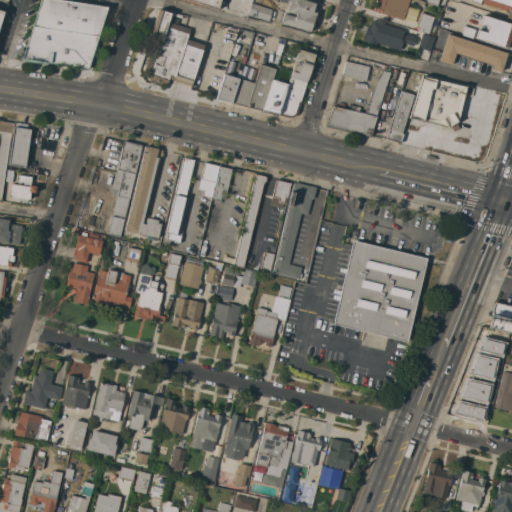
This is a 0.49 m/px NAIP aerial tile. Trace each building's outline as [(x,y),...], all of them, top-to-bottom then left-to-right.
[(22,58),(40,0),(67,0),(106,6),(87,69),(22,58)] [(220,0),(217,10),(187,0),(220,0)] [(310,32),(291,26),(291,27),(280,23),(283,14),(295,17),(296,14),(287,11),(289,4),(279,1),(279,0),(304,0),(315,4),(312,12),(316,13),(315,16),(314,16),(314,18),(315,19),(314,23),(312,23),(310,32)] [(408,0),(402,20),(380,13),(379,13),(377,12),(376,11),(377,7),(379,6),(381,0),(408,0)] [(418,0),(425,2),(423,8),(409,3),(410,0),(418,0)] [(511,0),(511,19),(505,18),(507,11),(505,10),(505,11),(498,9),(498,8),(479,2),(478,4),(470,1),(469,0),(511,0)] [(272,10),(268,22),(248,15),(252,3),(272,10)] [(160,10),(173,14),(170,23),(192,30),(188,40),(207,46),(194,87),(170,79),(168,85),(151,80),(154,72),(145,70),(155,38),(151,37),(160,10)] [(511,24),(511,31),(511,34),(511,40),(509,40),(507,48),(475,38),(477,30),(486,32),(488,26),(480,23),(482,15),(511,24)] [(366,25),(369,26),(371,20),(374,20),(378,21),(379,23),(404,31),(403,33),(415,37),(413,46),(402,43),(399,50),(378,43),(377,46),(362,41),(366,25)] [(435,25),(431,35),(417,31),(420,20),(435,25)] [(422,34),(433,37),(429,51),(418,48),(422,34)] [(447,34),(507,53),(501,72),(492,69),(492,68),(490,68),(491,65),(455,53),(451,65),(438,61),(447,34)] [(315,54),(300,100),(301,101),(297,112),(295,116),(292,118),(289,118),(279,115),(288,85),(299,50),(315,54)] [(342,75),(346,61),(369,67),(366,81),(342,75)] [(264,111),(247,107),(254,83),(261,65),(276,69),(272,80),(264,111)] [(326,125),(332,106),(349,110),(350,105),(359,107),(358,112),(364,114),(366,107),(368,108),(376,84),(383,71),(389,72),(370,136),(326,125)] [(232,103),(215,99),(223,74),(240,79),(232,103)] [(464,87),(419,76),(409,117),(454,128),(464,87)] [(254,83),(247,107),(232,103),(240,79),(254,83)] [(272,80),(288,85),(279,115),(278,115),(277,116),(263,112),(264,111),(272,80)] [(402,91),(413,95),(401,133),(403,134),(400,143),(387,139),(402,91)] [(30,129),(25,167),(7,165),(13,127),(12,127),(13,120),(14,121),(14,123),(14,126),(30,129)] [(0,121),(12,123),(10,134),(10,133),(6,159),(7,159),(1,200),(0,199),(0,140),(1,134),(0,133),(0,121)] [(118,189),(111,188),(115,172),(116,172),(123,141),(142,145),(120,237),(107,234),(118,189)] [(144,146),(163,150),(162,153),(163,153),(161,158),(157,158),(142,223),(145,224),(147,217),(158,220),(157,223),(160,224),(157,238),(137,233),(137,234),(128,231),(128,230),(124,230),(144,146)] [(183,157),(194,160),(185,197),(187,198),(179,233),(181,233),(179,243),(174,242),(174,241),(166,239),(166,238),(163,237),(165,232),(183,157)] [(224,199),(220,198),(220,201),(210,199),(210,197),(202,195),(203,190),(198,189),(204,162),(232,169),(224,199)] [(233,266),(233,264),(221,261),(222,256),(234,259),(255,174),(265,176),(265,178),(264,183),(262,185),(261,189),(263,189),(263,191),(261,191),(259,199),(261,200),(260,202),(258,201),(257,207),(259,207),(259,209),(257,209),(255,217),(256,218),(256,220),(254,219),(253,225),(254,225),(254,228),(252,227),(250,236),(252,236),(251,238),(250,238),(248,244),(250,244),(250,246),(248,246),(246,254),(248,254),(247,257),(245,256),(244,262),(246,262),(245,264),(243,264),(242,268),(233,266)] [(11,184),(17,185),(18,175),(31,177),(30,185),(36,186),(35,193),(30,192),(29,199),(9,196),(11,184)] [(287,198),(284,197),(283,204),(281,203),(281,206),(277,205),(277,201),(272,200),(272,197),(275,181),(276,180),(278,180),(290,183),(287,198)] [(299,276),(298,276),(297,279),(272,273),(293,183),(315,188),(313,199),(311,199),(307,215),(301,214),(289,264),(301,267),(299,276)] [(283,208),(282,209),(284,210),(283,213),(281,213),(281,214),(269,211),(271,205),(283,208)] [(0,218),(8,220),(8,223),(22,226),(19,245),(0,241),(0,218)] [(72,259),(75,249),(74,249),(78,235),(80,235),(81,232),(87,233),(86,237),(87,237),(88,232),(98,235),(97,240),(98,240),(98,238),(101,238),(101,240),(102,241),(99,255),(88,252),(86,263),(72,259)] [(353,240),(426,258),(406,342),(333,324),(353,240)] [(13,248),(12,255),(14,256),(13,262),(11,261),(10,266),(6,265),(0,264),(0,246),(5,247),(6,246),(8,246),(8,248),(13,248)] [(141,250),(138,262),(126,259),(129,247),(141,250)] [(273,254),(269,273),(259,271),(262,258),(260,258),(261,256),(263,256),(264,252),(273,254)] [(169,253),(180,255),(175,280),(164,277),(169,253)] [(184,261),(203,266),(199,279),(201,280),(200,284),(198,284),(197,289),(178,284),(184,261)] [(65,287),(69,269),(69,270),(70,268),(72,268),(73,263),(84,265),(84,264),(87,265),(87,266),(86,271),(94,273),(87,304),(72,301),(75,288),(72,287),(72,288),(65,287)] [(217,282),(216,282),(215,283),(205,280),(206,280),(205,279),(208,267),(219,270),(217,282)] [(220,284),(225,268),(235,270),(233,274),(234,275),(231,286),(220,284)] [(99,270),(107,272),(108,269),(116,272),(116,274),(121,275),(122,273),(130,275),(125,296),(131,297),(128,308),(102,302),(101,307),(90,304),(99,270)] [(243,269),(257,272),(253,286),(240,283),(243,269)] [(139,273),(151,275),(149,286),(156,288),(155,291),(162,292),(160,303),(159,303),(158,306),(160,307),(158,315),(164,316),(163,322),(146,318),(146,319),(130,316),(130,314),(133,315),(135,306),(136,306),(139,294),(134,292),(139,273)] [(216,297),(218,285),(232,288),(230,300),(216,297)] [(249,338),(248,338),(249,335),(250,336),(257,307),(266,309),(266,311),(271,312),(275,296),(277,297),(280,285),(291,287),(288,299),(290,300),(284,321),(277,319),(270,347),(264,345),(265,342),(261,341),(260,343),(259,344),(257,344),(256,346),(248,343),(249,338)] [(177,297),(178,297),(180,292),(187,293),(186,299),(188,299),(203,303),(198,323),(199,323),(197,329),(195,331),(192,330),(190,328),(191,326),(180,323),(180,324),(184,325),(183,328),(181,327),(171,325),(177,297)] [(208,334),(210,328),(209,328),(209,325),(211,325),(215,302),(226,305),(227,303),(240,306),(237,319),(238,319),(238,321),(236,321),(233,335),(227,334),(227,332),(223,331),(221,338),(217,337),(217,336),(208,334)] [(511,333),(489,328),(492,317),(492,314),(492,310),(495,303),(511,306),(511,333)] [(503,353),(500,364),(490,361),(493,350),(503,353)] [(463,390),(462,389),(462,388),(463,388),(464,382),(465,382),(469,368),(471,369),(475,356),(485,358),(483,365),(492,367),(490,375),(492,376),(489,389),(486,399),(479,397),(478,401),(470,399),(471,397),(461,395),(463,390)] [(33,378),(35,378),(36,376),(37,376),(39,368),(53,371),(50,384),(62,387),(59,400),(47,397),(44,409),(22,404),(25,390),(30,391),(33,378)] [(511,411),(493,407),(502,371),(511,374),(511,379),(511,411)] [(61,404),(68,375),(79,377),(78,383),(83,384),(84,381),(90,383),(87,395),(88,395),(88,398),(87,397),(84,410),(78,408),(78,410),(75,409),(76,407),(61,404)] [(91,419),(93,409),(96,400),(95,400),(97,392),(97,393),(100,382),(112,385),(112,384),(116,385),(115,391),(119,392),(120,391),(121,391),(122,391),(123,393),(125,393),(120,412),(113,411),(114,409),(108,407),(107,410),(112,411),(111,415),(110,415),(109,418),(108,418),(107,419),(101,418),(101,422),(91,419)] [(132,391),(132,390),(164,398),(162,406),(154,404),(150,421),(143,419),(141,428),(137,430),(128,428),(131,416),(127,415),(133,391),(132,391)] [(158,429),(166,398),(174,400),(173,406),(181,408),(182,405),(189,407),(186,420),(185,420),(182,434),(158,429)] [(189,447),(191,435),(192,435),(199,406),(208,408),(208,410),(209,410),(208,414),(207,414),(207,415),(214,417),(215,414),(221,415),(215,441),(214,441),(212,452),(189,447)] [(31,439),(14,435),(14,432),(14,431),(15,426),(16,425),(17,422),(18,423),(20,412),(33,415),(41,416),(41,419),(50,421),(46,440),(38,438),(38,440),(36,439),(36,438),(35,438),(35,437),(34,437),(35,435),(32,434),(31,439)] [(231,414),(241,416),(240,421),(246,423),(248,421),(251,422),(253,425),(247,450),(244,449),(242,458),(239,458),(238,461),(225,457),(225,454),(223,454),(225,444),(224,444),(231,414)] [(86,423),(80,448),(67,445),(73,420),(86,423)] [(264,422),(266,423),(266,422),(273,423),(273,424),(275,425),(274,426),(277,426),(277,425),(288,428),(287,432),(294,433),(284,477),(281,488),(261,483),(264,474),(268,474),(269,467),(255,464),(264,422)] [(297,430),(310,433),(312,433),(314,433),(316,434),(317,435),(317,436),(320,437),(321,439),(318,451),(317,450),(313,467),(290,462),(297,430)] [(116,436),(114,445),(116,445),(113,456),(85,449),(88,439),(90,439),(92,431),(116,436)] [(138,449),(141,437),(153,440),(150,452),(138,449)] [(330,438),(349,443),(348,446),(351,447),(350,450),(347,450),(347,452),(353,454),(351,463),(348,462),(346,470),(324,464),(330,438)] [(33,445),(27,468),(24,467),(23,471),(13,468),(13,469),(7,467),(8,462),(7,462),(8,459),(9,458),(8,457),(13,440),(33,445)] [(174,447),(186,450),(183,462),(182,462),(180,469),(169,466),(174,447)] [(33,467),(35,455),(37,456),(38,451),(44,452),(43,457),(45,458),(42,469),(33,467)] [(148,455),(145,465),(134,462),(136,452),(148,455)] [(207,456),(219,458),(213,481),(202,478),(207,456)] [(248,477),(246,477),(243,487),(233,484),(233,483),(231,483),(232,480),(234,481),(236,473),(237,474),(238,468),(236,468),(237,465),(239,466),(239,463),(251,466),(248,477)] [(426,475),(431,463),(439,465),(439,467),(440,467),(439,471),(445,472),(446,467),(452,468),(451,470),(453,471),(449,486),(448,486),(445,500),(435,497),(436,497),(422,493),(426,475)] [(120,466),(135,469),(132,481),(118,478),(120,466)] [(337,489),(339,469),(319,467),(316,486),(337,489)] [(65,478),(67,468),(73,470),(71,479),(65,478)] [(34,481),(41,483),(42,481),(49,482),(52,470),(62,473),(56,496),(57,496),(52,511),(41,511),(43,507),(42,507),(43,503),(38,501),(37,504),(35,506),(30,504),(29,502),(34,481)] [(462,470),(472,473),(471,474),(472,474),(471,479),(470,478),(470,479),(477,481),(478,477),(484,479),(481,491),(483,492),(482,496),(480,496),(478,507),(472,506),(470,511),(459,509),(461,501),(455,500),(462,470)] [(145,493),(133,491),(138,471),(150,474),(145,493)] [(261,473),(260,480),(253,479),(254,471),(261,473)] [(11,474),(25,477),(20,499),(21,499),(18,511),(2,509),(4,502),(0,501),(0,492),(1,488),(2,489),(2,488),(1,487),(1,484),(3,484),(4,478),(9,480),(11,474)] [(155,474),(167,477),(162,500),(149,497),(155,474)] [(511,502),(509,511),(490,511),(492,506),(493,506),(495,498),(499,480),(511,482),(511,502)] [(93,484),(88,502),(89,502),(88,504),(87,504),(85,511),(86,511),(65,511),(66,511),(67,511),(68,508),(66,508),(67,506),(68,506),(69,505),(68,504),(68,502),(69,503),(70,501),(69,501),(69,499),(70,499),(72,495),(80,498),(81,497),(83,497),(83,499),(85,499),(86,495),(80,494),(81,490),(80,490),(81,488),(82,488),(84,482),(93,484)] [(338,488),(350,491),(347,502),(335,499),(338,488)] [(198,493),(195,506),(183,503),(186,491),(198,493)] [(95,511),(99,494),(107,496),(108,494),(121,497),(118,511),(117,510),(116,511),(95,511)] [(254,511),(233,507),(236,495),(256,500),(254,511)] [(161,511),(164,500),(171,502),(170,505),(178,507),(176,511),(161,511)] [(230,505),(228,511),(217,511),(220,502),(230,505)]
